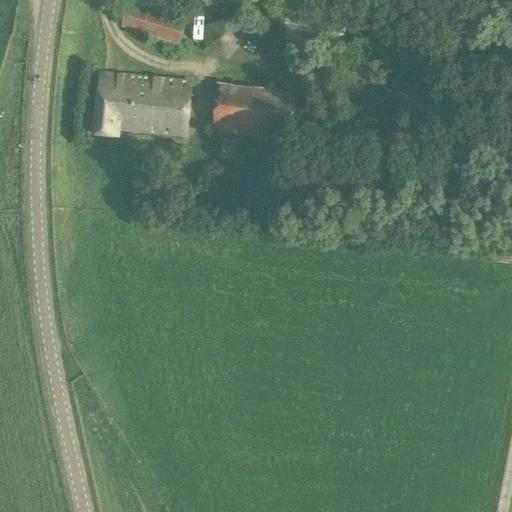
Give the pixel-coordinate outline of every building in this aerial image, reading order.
[(281,45),(343,52),(347,11),(285,4),(281,45)] [(178,45),(184,24),(130,6),(123,27),(178,45)] [(204,50),(239,56),(245,22),(210,16),(204,50)] [(188,136),(193,83),(101,75),(96,135),(119,137),(120,130),(188,136)] [(240,97),(237,132),(293,138),(296,102),(240,97)]
